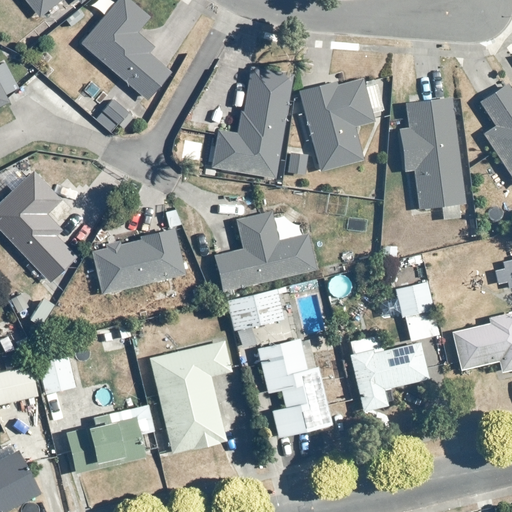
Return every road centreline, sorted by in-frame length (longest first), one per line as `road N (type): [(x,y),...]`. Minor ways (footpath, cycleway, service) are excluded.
road 1 (residential): [(472,7),(336,15),(247,0)]
road 2 (residential): [(305,511),(511,464)]
